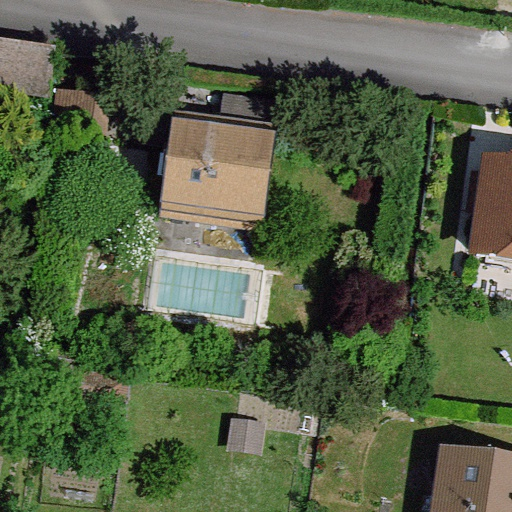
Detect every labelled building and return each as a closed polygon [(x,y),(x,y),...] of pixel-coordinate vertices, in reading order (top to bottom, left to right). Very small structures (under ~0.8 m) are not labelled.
[(61,60),(0,48),(0,92),(54,100),(61,60)] [(179,122),(166,212),(258,224),(274,105),(223,98),(219,128),(179,122)] [(101,106),(65,100),(59,134),(96,140),(101,106)] [(481,258),(511,261),(511,172),(493,170),(481,258)] [(511,511),(511,472),(452,463),(444,511),(511,511)]
